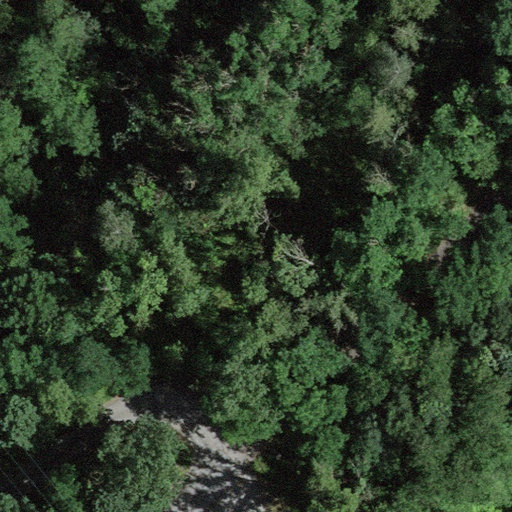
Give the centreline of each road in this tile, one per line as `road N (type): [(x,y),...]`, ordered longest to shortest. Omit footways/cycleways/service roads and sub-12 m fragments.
road 1 (residential): [(161,511),(243,441),(166,376),(0,480)]
road 2 (track): [(243,441),(511,165)]
